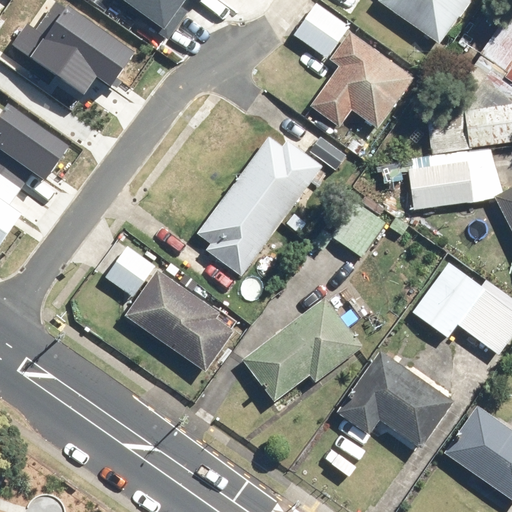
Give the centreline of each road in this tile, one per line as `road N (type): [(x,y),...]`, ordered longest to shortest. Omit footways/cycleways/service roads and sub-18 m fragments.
road 1 (residential): [(0,327),(184,79),(268,33)]
road 2 (secondary): [(0,339),(247,511)]
